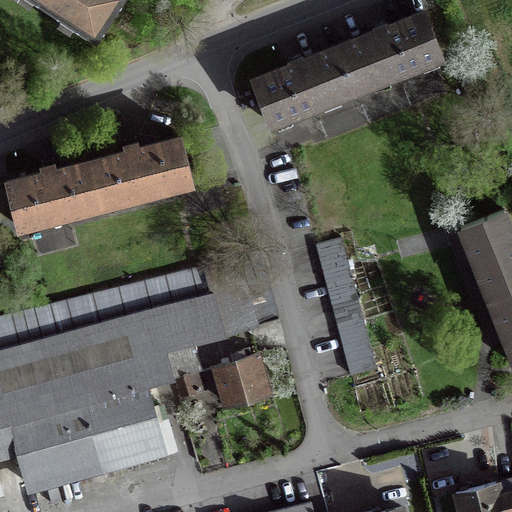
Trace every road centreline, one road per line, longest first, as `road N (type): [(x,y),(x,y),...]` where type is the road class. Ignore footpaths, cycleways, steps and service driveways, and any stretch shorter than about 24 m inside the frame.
road 1 (residential): [(104,511),(329,454),(263,218),(197,49)]
road 2 (residential): [(197,49),(0,132)]
road 3 (track): [(441,0),(511,167)]
road 4 (residential): [(320,0),(197,49)]
